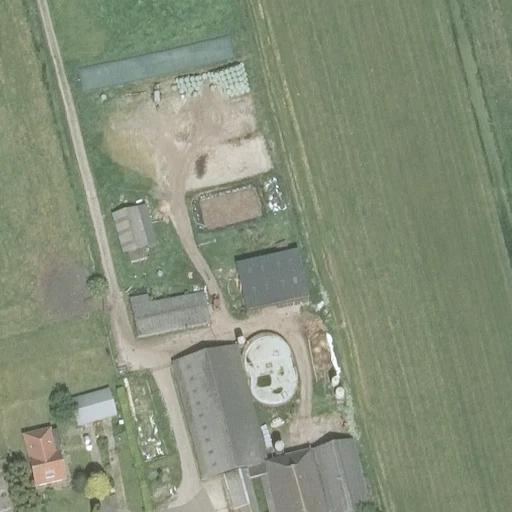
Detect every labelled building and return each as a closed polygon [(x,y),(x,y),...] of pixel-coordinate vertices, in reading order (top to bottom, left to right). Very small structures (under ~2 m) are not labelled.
[(148,248),(137,209),(112,217),(123,255),(148,248)] [(240,268),(250,317),(312,305),(303,256),(240,268)] [(208,296),(135,308),(141,339),(213,326),(208,296)] [(370,511),(352,444),(269,466),(240,350),(176,366),(205,483),(226,478),(232,511),(235,511),(239,511),(256,511),(249,483),(260,480),(268,511),(370,511)] [(77,428),(116,418),(109,393),(71,403),(77,428)] [(54,445),(27,451),(36,491),(65,485),(60,458),(62,458),(58,445),(54,446),(54,445)]
